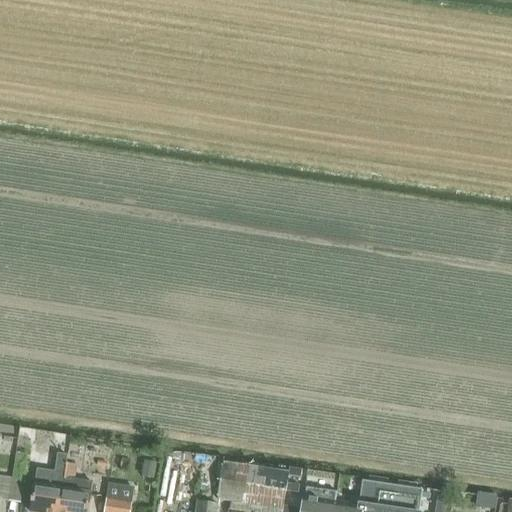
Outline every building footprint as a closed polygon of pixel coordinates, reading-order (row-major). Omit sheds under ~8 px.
[(34,484),(30,511),(59,511),(66,464),(67,456),(58,455),(55,473),(37,470),(35,485),(34,484)] [(15,456),(14,465),(12,477),(23,478),(25,458),(15,456)] [(66,464),(59,511),(87,511),(92,483),(74,480),(76,466),(66,464)] [(223,464),(218,499),(231,501),(230,511),(229,511),(282,511),(283,509),(288,474),(223,464)] [(290,469),(288,477),(300,479),(302,471),(290,469)] [(303,498),(300,511),(419,511),(422,491),(362,482),(358,506),(335,503),(337,493),(305,488),(304,498),(303,498)] [(287,484),(286,492),(298,494),(299,486),(287,484)] [(109,485),(104,511),(129,511),(133,489),(109,485)] [(437,498),(436,506),(448,507),(449,500),(437,498)]
